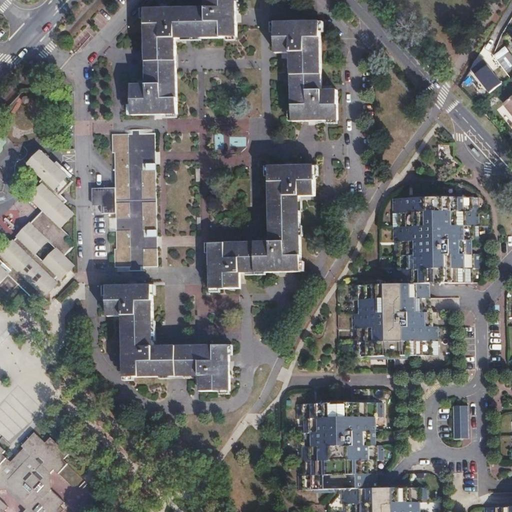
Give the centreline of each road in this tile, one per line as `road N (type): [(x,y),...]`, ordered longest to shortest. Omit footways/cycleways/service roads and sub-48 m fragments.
road 1 (tertiary): [(355,0),(511,170)]
road 2 (residential): [(480,375),(472,388),(432,403),(431,437),(457,456),(482,451)]
road 3 (residential): [(511,266),(479,304),(480,375)]
